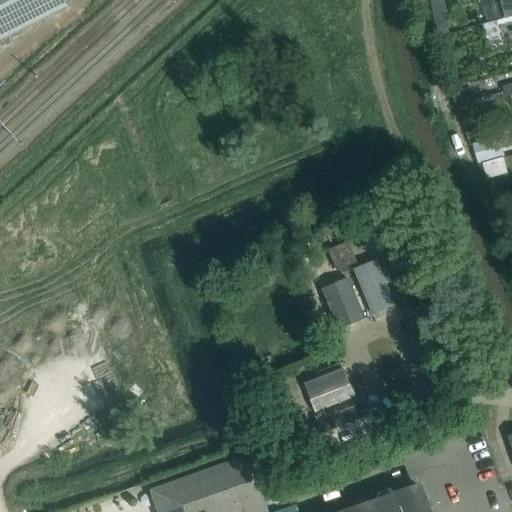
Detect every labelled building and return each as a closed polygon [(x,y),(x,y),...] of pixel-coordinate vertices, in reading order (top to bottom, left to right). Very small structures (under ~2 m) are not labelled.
[(0,0),(0,40),(67,7),(63,0),(0,0)] [(511,0),(499,0),(504,19),(511,17),(511,0)] [(511,17),(504,19),(482,24),(489,50),(506,45),(501,26),(511,23),(511,17)] [(505,97),(510,95),(511,94),(511,83),(502,86),(505,97)] [(456,110),(458,110),(470,106),(477,104),(472,86),(451,92),(456,110)] [(482,166),(487,180),(497,177),(493,163),(482,166)] [(349,265),(357,262),(348,241),(339,245),(349,265)] [(332,248),(341,269),(349,265),(339,245),(332,248)] [(353,270),(372,316),(395,307),(376,261),(353,270)] [(337,276),(325,281),(345,328),(357,323),(337,276)] [(307,422),(364,401),(342,348),(248,391),(269,437),(287,430),(283,420),(303,412),(307,422)] [(287,430),(269,437),(285,470),(378,432),(364,401),(307,422),(311,432),(291,440),(287,430)] [(307,422),(303,412),(283,420),(287,430),(307,422)] [(311,432),(307,422),(287,430),(291,440),(311,432)] [(264,450),(166,481),(175,511),(208,511),(204,498),(272,476),(264,450)] [(428,510),(420,488),(352,511),(424,511),(425,511),(428,510)]
